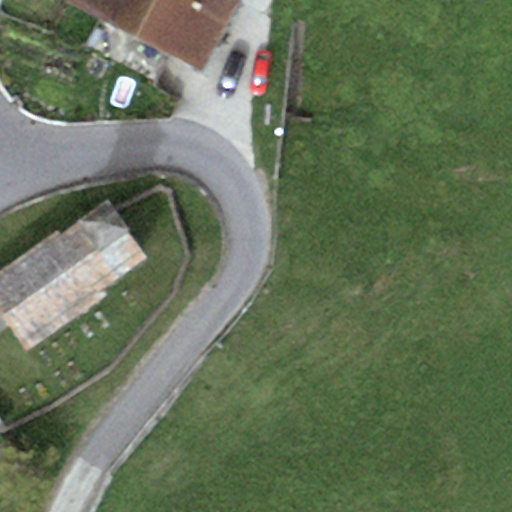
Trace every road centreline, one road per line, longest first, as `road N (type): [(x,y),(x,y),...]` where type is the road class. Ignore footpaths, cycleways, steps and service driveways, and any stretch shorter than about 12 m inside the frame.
road 1 (unclassified): [(0,161),(165,150),(232,181),(246,218),(245,256),(234,279),(92,461),(69,511)]
road 2 (unknown): [(252,0),(245,66),(228,102),(165,150)]
